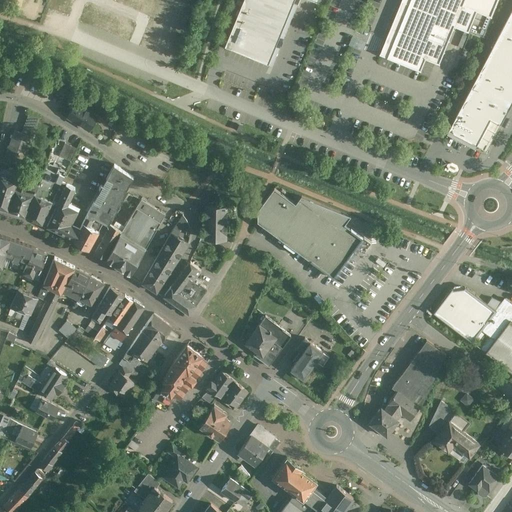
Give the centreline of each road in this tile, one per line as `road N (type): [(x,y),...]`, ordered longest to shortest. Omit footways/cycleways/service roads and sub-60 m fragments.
road 1 (residential): [(156,301),(197,234),(188,207),(67,121),(12,97)]
road 2 (residential): [(156,301),(74,250),(0,218)]
road 3 (residential): [(181,511),(268,382)]
road 4 (residential): [(92,386),(0,498)]
road 5 (secondary): [(410,312),(337,418)]
road 6 (residential): [(410,312),(511,389)]
road 7 (secondary): [(443,511),(343,440)]
